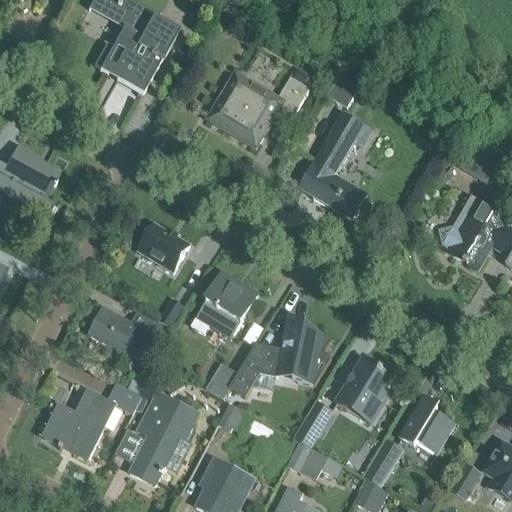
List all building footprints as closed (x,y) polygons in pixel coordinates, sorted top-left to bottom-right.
[(126,0),(94,0),(88,13),(122,32),(133,38),(123,57),(111,50),(106,47),(94,69),(100,72),(99,74),(106,78),(108,76),(139,93),(137,97),(141,99),(141,98),(160,64),(161,65),(175,40),(178,34),(157,22),(159,18),(126,0)] [(191,31),(184,44),(193,48),(199,35),(191,31)] [(291,82),(303,89),(309,80),(297,72),(291,82)] [(321,90),(329,94),(337,79),(329,75),(321,90)] [(207,123),(256,152),(280,112),(292,120),(309,92),(303,89),(291,82),(290,81),(277,101),(235,76),(207,123)] [(338,78),(325,100),(346,112),(359,90),(338,78)] [(299,192),(352,223),(366,199),(334,180),(354,147),(363,152),(372,136),(342,118),(299,192)] [(0,170),(0,197),(37,218),(44,205),(43,204),(52,189),(53,189),(55,187),(53,186),(59,176),(42,167),(41,169),(37,166),(37,161),(17,150),(4,172),(0,170)] [(471,162),(460,155),(453,167),(464,173),(471,162)] [(510,261),(505,269),(511,272),(511,226),(507,224),(507,223),(470,201),(453,231),(438,235),(443,250),(441,253),(478,275),(492,251),(510,261)] [(138,256),(173,277),(190,249),(155,228),(138,256)] [(40,252),(38,252),(36,252),(35,253),(34,254),(34,255),(34,256),(34,257),(34,259),(35,260),(36,260),(37,261),(38,261),(40,261),(41,260),(41,259),(42,258),(42,257),(42,256),(42,255),(41,254),(40,253),(40,252)] [(222,279),(198,318),(190,330),(203,339),(211,326),(233,340),(257,301),(222,279)] [(159,325),(170,332),(183,310),(172,303),(159,325)] [(89,339),(144,367),(152,350),(148,348),(158,328),(137,317),(131,328),(102,313),(89,339)] [(237,379),(230,392),(245,401),(259,378),(265,369),(277,376),(293,379),(293,384),(298,385),(312,388),(314,389),(330,362),(321,360),(323,354),(324,354),(331,344),(309,330),(288,318),(287,326),(281,353),(278,352),(273,361),(254,350),(237,379)] [(382,378),(383,375),(363,363),(336,407),(370,428),(396,386),(382,378)] [(220,369),(204,395),(222,405),(230,392),(237,379),(220,369)] [(131,382),(126,393),(141,401),(147,390),(131,382)] [(164,390),(169,398),(183,390),(177,382),(164,390)] [(61,411),(45,443),(63,452),(68,442),(78,447),(73,457),(88,465),(105,433),(102,431),(114,409),(132,419),(135,413),(141,401),(126,393),(116,388),(107,405),(89,395),(77,419),(61,411)] [(130,478),(154,490),(164,470),(177,477),(192,448),(186,445),(193,431),(187,428),(194,415),(158,397),(138,436),(149,441),(130,478)] [(141,401),(135,413),(141,416),(147,403),(141,401)] [(400,445),(414,453),(416,449),(435,460),(451,434),(432,423),(439,411),(424,401),(402,436),(405,437),(400,445)] [(322,432),(317,429),(327,412),(316,405),(294,443),(310,452),(322,432)] [(229,409),(218,430),(230,436),(232,431),(241,436),(250,420),(240,415),(229,409)] [(255,423),(248,434),(273,449),(280,438),(255,423)] [(492,493),(511,504),(511,453),(502,447),(485,475),(499,483),(492,493)] [(298,448),(287,470),(300,477),(305,467),(321,475),(337,483),(343,471),(298,448)] [(376,461),(364,481),(381,491),(393,471),(376,461)] [(207,490),(196,511),(197,511),(240,511),(255,484),(248,480),(219,466),(211,482),(204,479),(200,487),(207,490)] [(467,468),(450,496),(466,505),(472,495),(467,492),(478,475),(467,468)] [(368,489),(357,511),(358,511),(379,511),(386,498),(368,489)] [(309,511),(299,506),(302,500),(288,493),(278,511),(309,511)]
